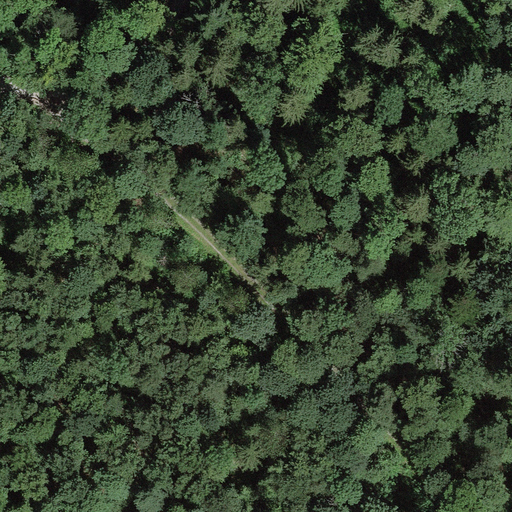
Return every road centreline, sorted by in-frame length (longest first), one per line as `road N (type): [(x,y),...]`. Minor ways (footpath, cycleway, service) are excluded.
road 1 (track): [(54,99),(303,331),(428,475),(450,511)]
road 2 (track): [(183,0),(168,30),(124,68),(54,99),(0,85)]
